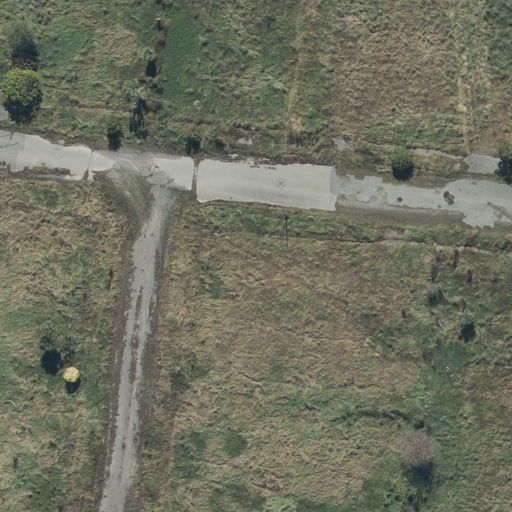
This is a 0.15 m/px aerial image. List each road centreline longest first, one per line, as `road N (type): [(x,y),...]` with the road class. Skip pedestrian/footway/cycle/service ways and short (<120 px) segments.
road 1 (track): [(0,143),(511,197)]
road 2 (track): [(158,163),(115,511)]
